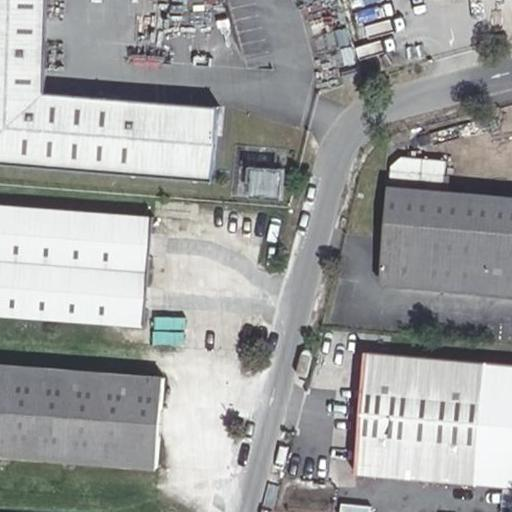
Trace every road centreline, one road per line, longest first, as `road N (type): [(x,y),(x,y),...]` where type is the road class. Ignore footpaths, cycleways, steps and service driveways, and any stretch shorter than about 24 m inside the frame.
road 1 (unclassified): [(243,511),(344,137),(388,102),(511,69)]
road 2 (unknown): [(83,0),(83,27),(111,60),(167,86),(283,94)]
